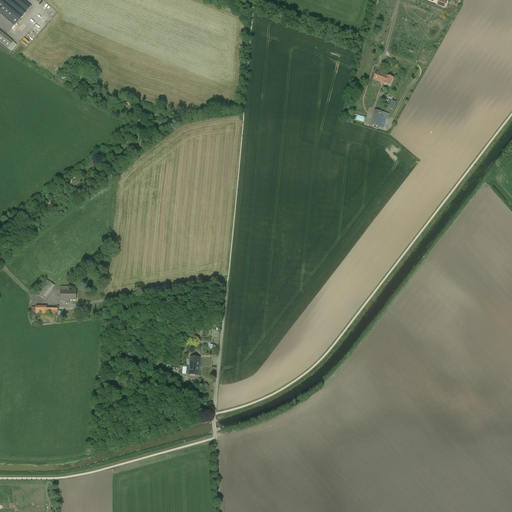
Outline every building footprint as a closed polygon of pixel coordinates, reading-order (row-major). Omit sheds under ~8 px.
[(0,0),(0,4),(2,6),(0,9),(0,26),(8,34),(19,21),(31,7),(23,0),(0,0)] [(442,0),(437,0),(436,5),(445,8),(447,2),(442,0)] [(376,72),(373,79),(390,86),(393,78),(376,72)] [(374,110),(373,115),(377,116),(374,126),(381,128),(385,113),(374,110)] [(48,276),(46,279),(37,291),(46,298),(55,286),(57,283),(50,278),(48,276)] [(69,291),(69,287),(60,287),(60,301),(66,301),(66,304),(69,304),(69,301),(76,301),(76,291),(69,291)] [(36,306),(36,307),(31,307),(31,320),(38,320),(38,314),(47,314),(58,314),(58,307),(47,307),(47,306),(36,306)] [(211,340),(199,338),(198,344),(205,345),(205,348),(212,349),(213,345),(210,345),(211,340)] [(201,358),(190,357),(189,375),(199,376),(201,358)]
